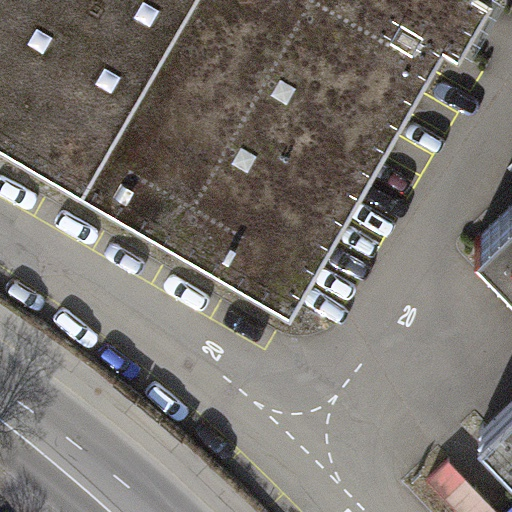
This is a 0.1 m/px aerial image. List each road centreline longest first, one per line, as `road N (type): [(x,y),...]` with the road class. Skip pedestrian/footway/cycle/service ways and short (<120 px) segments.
road 1 (unknown): [(307,463),(511,149)]
road 2 (primary): [(128,511),(0,405)]
